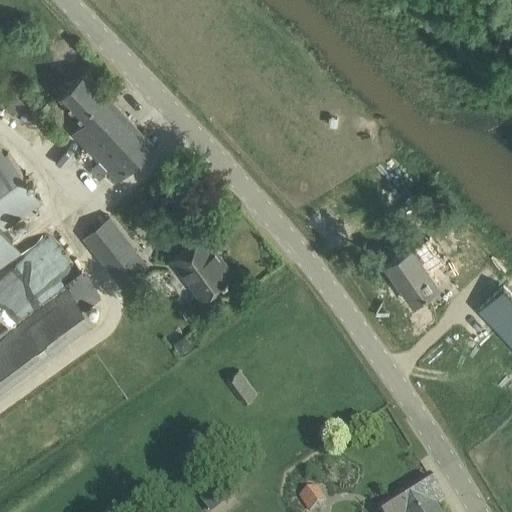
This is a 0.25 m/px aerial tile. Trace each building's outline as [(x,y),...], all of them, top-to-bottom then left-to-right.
[(86,71),(60,96),(85,121),(73,133),(117,180),(155,144),(86,71)] [(32,98),(16,82),(0,97),(0,103),(12,117),(32,98)] [(0,267),(21,252),(4,229),(40,202),(0,145),(0,267)] [(451,214),(443,222),(452,231),(460,223),(451,214)] [(83,236),(121,283),(122,284),(148,263),(109,215),(83,236)] [(205,233),(173,257),(180,267),(185,263),(207,293),(235,273),(205,233)] [(387,264),(414,302),(440,284),(413,246),(387,264)] [(66,283),(70,289),(0,341),(0,386),(92,318),(84,308),(102,296),(84,270),(66,283)] [(511,291),(504,284),(480,307),(490,318),(511,341),(511,291)] [(240,370),(226,380),(244,404),(257,394),(240,370)] [(440,511),(436,504),(443,499),(429,477),(380,509),(381,511),(440,511)] [(214,511),(235,497),(225,482),(200,499),(208,511),(214,511)]
